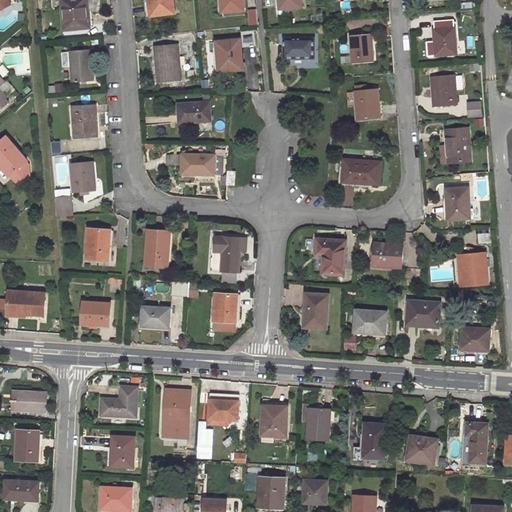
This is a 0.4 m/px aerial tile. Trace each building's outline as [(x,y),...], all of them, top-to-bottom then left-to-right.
[(8,0),(0,0),(0,10),(11,4),(8,0)] [(169,0),(145,0),(148,18),(171,15),(169,0)] [(243,0),(221,0),(222,14),(245,12),(243,0)] [(300,0),(278,0),(280,10),(301,8),(300,0)] [(51,4),(54,33),(79,30),(77,15),(85,15),(85,11),(86,9),(87,7),(87,4),(85,2),(83,1),(51,4)] [(250,25),(259,24),(257,8),(249,9),(250,25)] [(426,57),(458,54),(455,29),(459,28),(458,19),(433,22),(434,30),(431,31),(432,41),(425,41),(426,57)] [(370,33),(350,34),(353,64),(372,63),(370,33)] [(312,38),(282,39),(282,58),(312,58),(312,38)] [(240,41),(218,44),(220,73),(243,71),(240,41)] [(181,47),(156,49),(157,57),(161,56),(161,63),(158,63),(159,85),(184,83),(181,47)] [(82,52),(59,54),(63,86),(85,84),(82,52)] [(456,76),(432,78),(434,108),(458,107),(457,93),(464,93),(463,79),(456,79),(456,76)] [(379,91),(357,93),(359,121),(382,119),(379,91)] [(468,104),(469,116),(479,115),(478,103),(468,104)] [(210,106),(178,107),(180,128),(212,127),(210,106)] [(96,109),(74,112),(77,141),(99,139),(96,109)] [(469,129),(447,130),(449,164),(472,162),(469,129)] [(0,141),(0,162),(11,175),(12,175),(20,185),(31,175),(23,165),(27,161),(28,160),(7,135),(0,141)] [(216,158),(183,157),(183,177),(215,178),(216,158)] [(23,165),(31,175),(30,163),(27,161),(23,165)] [(383,162),(345,161),(344,183),(381,185),(383,162)] [(95,165),(74,167),(77,195),(83,194),(91,193),(98,193),(95,165)] [(238,173),(230,172),(229,186),(238,187),(238,173)] [(470,189),(448,191),(451,222),(478,219),(477,202),(471,203),(470,189)] [(59,218),(74,216),(73,197),(57,199),(59,218)] [(112,231),(91,230),(90,261),(110,262),(112,231)] [(175,235),(149,233),(147,270),(170,272),(170,263),(173,263),(175,235)] [(212,273),(223,273),(225,254),(216,253),(217,237),(215,237),(212,273)] [(241,275),(243,252),(243,239),(217,237),(216,253),(225,254),(223,273),(225,274),(239,275),(241,275)] [(344,241),(318,239),(317,253),(325,254),(324,272),(343,273),(344,241)] [(402,267),(403,244),(375,242),(373,265),(402,267)] [(486,253),(462,255),(466,287),(489,285),(486,253)] [(225,282),(238,283),(239,275),(225,274),(225,282)] [(175,298),(192,299),(193,287),(193,285),(176,284),(175,298)] [(47,290),(10,287),(9,306),(27,307),(27,310),(46,311),(47,290)] [(193,287),(192,299),(200,300),(201,288),(193,287)] [(329,295),(307,294),(304,327),(327,329),(329,295)] [(218,297),(216,325),(238,326),(239,317),(241,317),(243,299),(218,297)] [(442,303),(411,302),(410,325),(441,328),(442,303)] [(110,306),(83,304),(82,325),(109,327),(110,306)] [(172,310),(145,308),(144,329),(171,331),(172,310)] [(387,312),(356,311),(355,333),(385,335),(387,312)] [(238,326),(216,325),(215,333),(238,335),(238,326)] [(492,331),(464,330),(463,351),(491,353),(492,331)] [(348,350),(357,351),(358,339),(349,338),(348,350)] [(139,386),(122,385),(121,398),(103,398),(103,414),(137,415),(139,386)] [(191,392),(168,390),(166,436),(188,437),(191,392)] [(31,392),(16,391),(15,410),(47,411),(47,396),(31,395),(31,392)] [(210,418),(228,419),(239,420),(241,394),(231,394),(231,400),(211,399),(210,418)] [(290,403),(265,401),(263,431),(288,432),(290,403)] [(332,406),(311,405),(309,437),(331,438),(332,406)] [(389,422),(367,421),(365,456),(388,457),(389,422)] [(490,422),(469,421),(468,435),(473,436),(472,461),(488,462),(490,422)] [(42,431),(21,430),(19,460),(40,462),(42,431)] [(437,436),(409,434),(408,459),(436,461),(437,436)] [(136,436),(114,435),(112,464),(134,465),(136,436)] [(287,478),(263,477),(261,506),(286,507),(287,478)] [(329,480),(307,479),(306,502),(327,503),(329,480)] [(41,481),(7,480),(6,500),(27,500),(27,498),(40,498),(41,481)] [(133,488),(104,486),(102,508),(132,510),(133,488)] [(375,511),(377,497),(355,495),(354,511),(375,511)] [(188,498),(156,497),(155,511),(184,511),(185,504),(187,505),(188,498)] [(227,511),(228,499),(205,498),(204,511),(227,511)]
